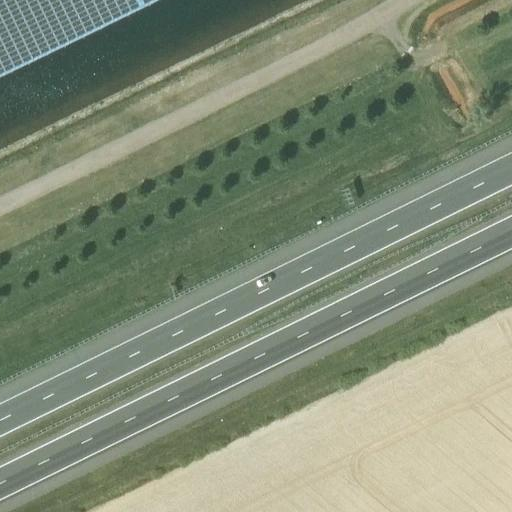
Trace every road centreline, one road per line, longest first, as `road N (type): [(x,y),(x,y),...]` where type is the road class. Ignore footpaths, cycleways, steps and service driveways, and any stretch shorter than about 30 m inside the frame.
road 1 (motorway): [(511,167),(0,419)]
road 2 (motorway): [(0,479),(511,228)]
road 3 (unclassified): [(408,0),(0,206)]
road 4 (track): [(386,16),(408,56),(424,58),(475,50),(511,31)]
